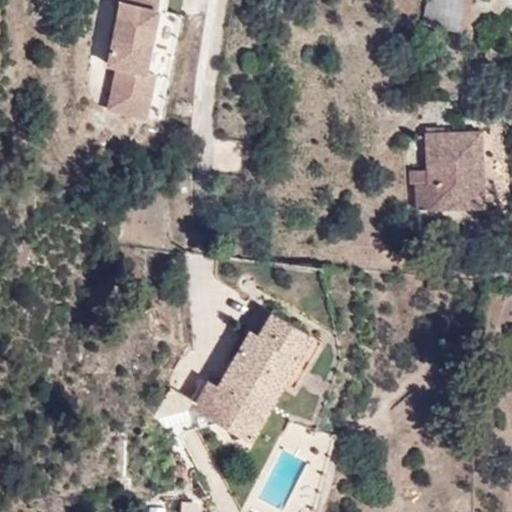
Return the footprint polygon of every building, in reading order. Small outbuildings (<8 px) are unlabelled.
[(428,0),(424,22),(460,29),(465,0),(428,0)] [(151,80),(143,78),(155,20),(120,12),(111,55),(117,57),(104,116),(142,124),(151,80)] [(495,63),(501,52),(491,47),(485,57),(495,63)] [(417,208),(478,206),(474,132),(428,134),(429,172),(429,186),(416,186),(417,208)] [(484,206),(480,132),(474,132),(478,206),(484,206)] [(411,172),(412,186),(416,186),(429,186),(429,172),(411,172)] [(270,310),(259,304),(244,327),(249,329),(257,334),(262,325),(270,310)] [(253,433),(284,381),(293,386),(321,338),(270,310),(262,325),(268,330),(264,338),(257,334),(249,329),(217,384),(209,379),(196,400),(192,408),(216,421),(227,427),(230,421),(253,433)] [(262,325),(257,334),(264,338),(268,330),(262,325)] [(167,434),(172,443),(176,449),(188,430),(216,421),(192,408),(196,400),(172,387),(167,398),(164,411),(164,424),(167,434)] [(227,427),(249,440),(253,433),(230,421),(227,427)]
